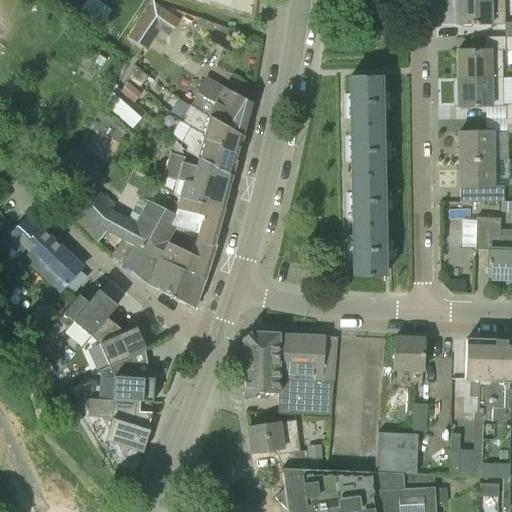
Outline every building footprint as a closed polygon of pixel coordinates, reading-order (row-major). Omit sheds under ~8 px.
[(166,36),(178,16),(151,0),(128,38),(146,50),(158,31),(166,36)] [(454,0),(455,26),(492,25),(491,14),(504,13),(503,0),(454,0)] [(198,19),(196,25),(206,30),(208,23),(198,19)] [(511,22),(504,23),(503,23),(503,25),(503,37),(511,36),(511,22)] [(503,51),(511,50),(511,36),(503,37),(503,51)] [(455,78),(502,77),(501,50),(455,51),(455,78)] [(125,74),(138,86),(146,76),(132,65),(125,74)] [(380,76),(347,77),(348,127),(381,127),(380,76)] [(502,77),(455,78),(456,107),(502,106),(502,77)] [(239,136),(249,103),(222,88),(205,78),(196,93),(196,94),(189,106),(239,136)] [(125,82),(119,90),(132,101),(138,93),(125,82)] [(125,106),(109,92),(100,103),(115,117),(125,106)] [(228,175),(230,176),(241,137),(240,137),(249,103),(239,136),(189,106),(183,116),(182,115),(181,116),(184,118),(181,123),(188,127),(187,127),(202,136),(201,140),(234,154),(228,175)] [(229,177),(230,176),(228,175),(234,154),(201,140),(202,136),(187,127),(185,133),(180,142),(186,147),(183,152),(196,159),(229,177)] [(381,127),(348,127),(349,176),(382,176),(381,127)] [(457,160),(494,159),(493,132),(456,133),(457,160)] [(229,177),(196,159),(194,167),(182,163),(183,158),(168,154),(162,177),(175,180),(171,195),(177,198),(220,210),(229,177)] [(502,187),(494,187),(494,159),(457,160),(458,188),(459,188),(459,203),(503,202),(502,187)] [(212,247),(213,243),(195,238),(189,254),(165,242),(170,231),(135,222),(127,219),(109,210),(113,207),(91,188),(91,186),(64,160),(51,172),(62,183),(50,194),(62,205),(73,218),(96,241),(105,231),(155,251),(161,255),(202,280),(214,248),(212,247)] [(382,176),(349,176),(350,230),(383,230),(382,176)] [(195,238),(213,243),(222,211),(220,211),(220,210),(177,198),(176,203),(167,198),(161,208),(150,203),(156,193),(158,195),(161,189),(144,177),(137,190),(135,194),(138,196),(127,219),(135,222),(170,231),(173,226),(197,233),(195,238)] [(511,202),(500,202),(500,212),(511,212),(511,202)] [(63,286),(79,267),(24,215),(8,232),(63,286)] [(511,280),(511,272),(511,239),(498,238),(499,218),(475,218),(474,250),(487,250),(486,279),(511,280)] [(383,230),(350,230),(351,277),(384,277),(383,230)] [(192,309),(202,280),(161,255),(155,251),(124,239),(105,231),(96,241),(110,255),(147,286),(147,287),(192,309)] [(90,337),(106,319),(116,307),(97,291),(87,303),(78,296),(62,314),(90,337)] [(109,367),(132,356),(144,350),(145,350),(135,328),(123,333),(106,319),(90,337),(99,344),(109,367)] [(278,394),(281,334),(250,333),(250,332),(242,339),(242,340),(242,393),(278,394)] [(281,334),(278,394),(277,414),(328,417),(336,337),(281,334)] [(422,371),(423,339),(394,338),(393,370),(422,371)] [(488,381),(490,341),(465,340),(464,380),(477,380),(477,413),(474,413),(473,450),(459,450),(459,452),(450,452),(450,474),(480,474),(480,477),(483,477),(488,381)] [(511,382),(511,373),(511,341),(490,341),(488,381),(483,477),(503,478),(503,510),(506,511),(508,511),(510,424),(511,382)] [(112,401),(139,403),(152,403),(153,379),(149,379),(144,350),(132,356),(109,367),(113,377),(112,401)] [(140,453),(142,454),(149,431),(147,430),(152,414),(138,414),(139,403),(112,401),(88,400),(87,418),(101,418),(126,461),(139,453),(139,454),(140,453)] [(425,432),(426,405),(413,405),(412,432),(425,432)] [(295,421),(278,423),(248,428),(251,454),(278,450),(280,470),(308,471),(306,452),(292,453),(290,436),(296,435),(295,421)] [(374,473),(415,475),(417,435),(377,433),(374,473)] [(306,453),(308,471),(322,471),(320,452),(306,453)] [(374,473),(322,471),(308,471),(280,470),(286,511),(435,511),(433,475),(415,475),(374,473)] [(446,488),(435,489),(436,503),(446,503),(446,488)]
